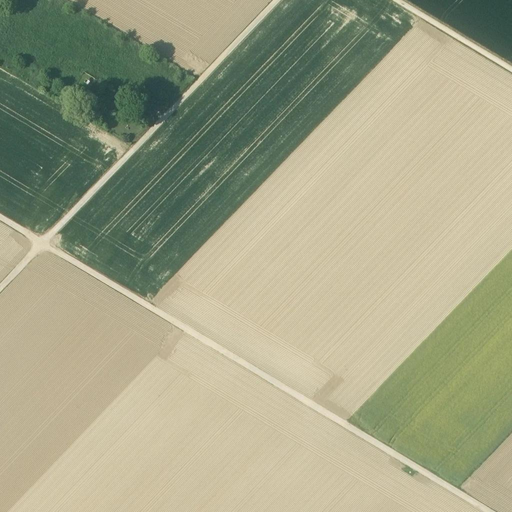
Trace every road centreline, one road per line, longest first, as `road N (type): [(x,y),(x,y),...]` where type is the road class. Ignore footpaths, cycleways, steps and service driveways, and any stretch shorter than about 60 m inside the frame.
road 1 (track): [(489,511),(0,216)]
road 2 (track): [(0,288),(277,0)]
road 3 (track): [(396,0),(511,69)]
